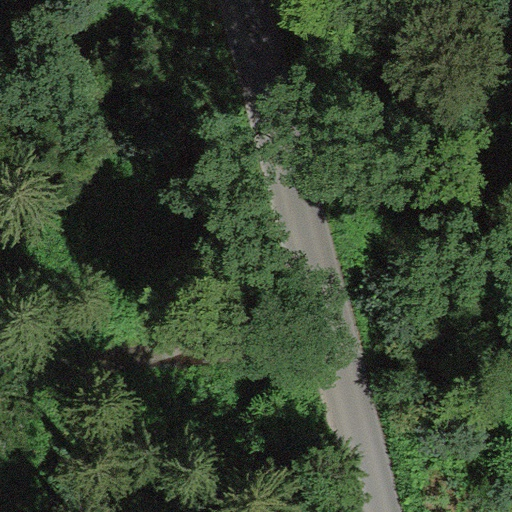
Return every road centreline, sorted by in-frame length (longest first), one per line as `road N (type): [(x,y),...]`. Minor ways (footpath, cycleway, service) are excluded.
road 1 (unclassified): [(245,0),(378,511)]
road 2 (track): [(0,398),(333,339)]
